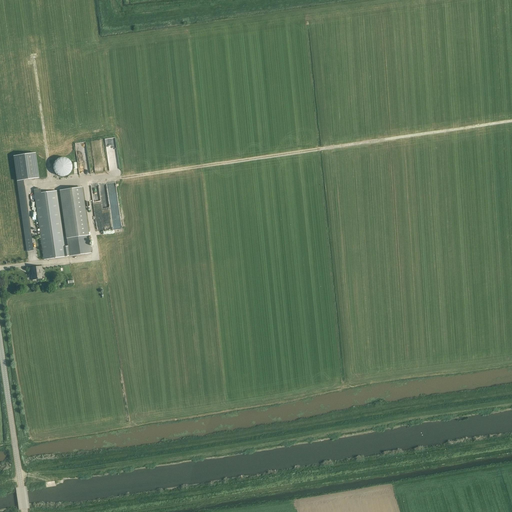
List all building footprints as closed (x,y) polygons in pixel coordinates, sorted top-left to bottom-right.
[(120,169),(116,138),(105,139),(108,162),(104,162),(105,171),(120,169)] [(91,141),(91,147),(98,146),(99,150),(102,150),(101,140),(91,141)] [(14,156),(17,181),(39,178),(35,153),(14,156)] [(68,159),(64,158),(59,158),(56,160),(54,163),(53,167),(54,171),(56,174),(59,176),(62,177),(65,177),(67,175),(70,173),(72,169),(72,165),(70,162),(68,159)] [(56,190),(41,193),(40,189),(34,190),(44,259),(91,253),(82,187),(60,190),(68,245),(64,246),(56,190)] [(43,270),(42,266),(29,268),(30,272),(31,272),(32,275),(30,275),(31,280),(41,279),(40,270),(43,270)]
